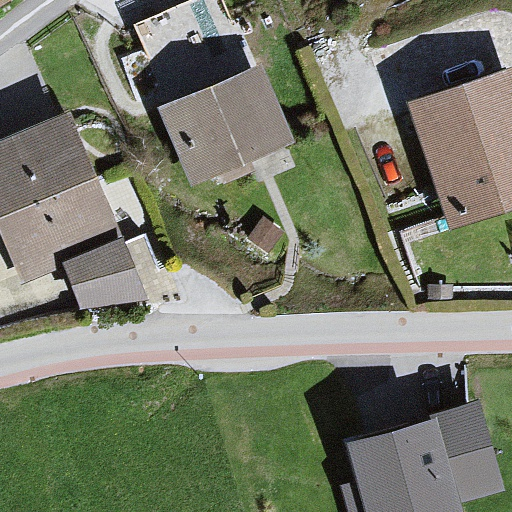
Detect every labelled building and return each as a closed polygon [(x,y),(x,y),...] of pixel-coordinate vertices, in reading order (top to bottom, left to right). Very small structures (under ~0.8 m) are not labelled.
[(205,0),(199,0),(134,27),(165,101),(236,73),(205,0)] [(393,61),(504,38),(498,4),(386,27),(393,61)] [(165,101),(149,107),(184,192),(283,144),(254,66),(236,73),(165,101)] [(511,73),(511,70),(405,107),(438,231),(511,204),(511,73)] [(56,115),(0,138),(0,251),(14,285),(56,272),(74,313),(141,303),(112,239),(56,115)] [(456,511),(455,505),(494,493),(472,404),(337,445),(356,511),(456,511)]
